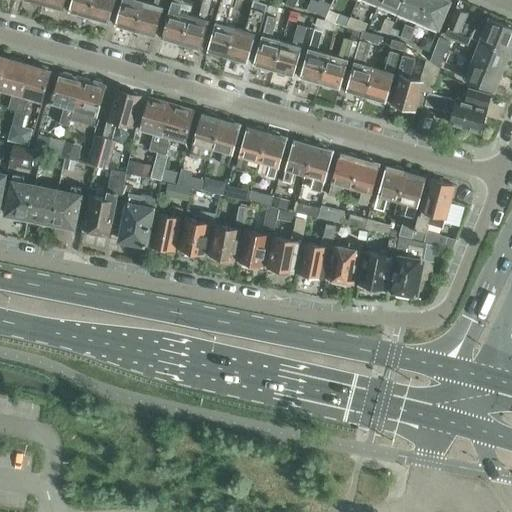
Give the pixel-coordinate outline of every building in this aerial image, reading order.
[(64,0),(43,0),(42,4),(45,5),(46,8),(52,9),(56,8),(62,9),(64,0)] [(86,16),(89,17),(93,0),(72,0),(69,11),(76,13),(77,17),(83,18),(86,16)] [(114,0),(93,0),(89,17),(91,18),(92,21),(98,23),(102,21),(108,23),(114,0)] [(133,30),(135,30),(143,2),(137,0),(122,0),(116,25),(122,27),(124,30),(129,31),(133,30)] [(164,0),(155,0),(154,5),(143,2),(135,30),(137,31),(139,34),(145,36),(148,34),(154,36),(164,0)] [(179,43),(181,44),(189,15),(178,12),(181,0),(172,0),(162,38),(168,40),(170,43),(175,45),(179,43)] [(189,15),(181,44),(183,44),(185,47),(191,49),(194,47),(200,49),(214,0),(204,0),(200,18),(189,15)] [(225,56),(227,57),(236,28),(224,24),(231,0),(222,0),(208,51),(214,53),(216,56),(222,58),(225,56)] [(310,0),(306,8),(314,12),(319,1),(316,0),(310,0)] [(397,14),(400,7),(402,0),(383,0),(391,3),(388,11),(397,14)] [(417,23),(420,15),(426,0),(402,0),(400,7),(411,12),(408,19),(417,23)] [(426,0),(420,15),(430,20),(427,27),(437,31),(450,1),(446,0),(426,0)] [(236,28),(227,57),(229,57),(231,60),(237,62),(240,60),(246,62),(254,34),(258,35),(267,5),(254,1),(245,30),(236,28)] [(447,28),(459,33),(481,42),(481,41),(509,52),(511,44),(511,26),(499,22),(498,19),(493,17),(490,18),(485,16),(480,28),(474,26),(473,30),(462,25),(467,13),(455,9),(447,28)] [(325,20),(325,21),(337,24),(346,27),(349,18),(328,10),(325,20)] [(291,12),(289,19),(297,21),(298,14),(291,12)] [(271,69),(274,70),(282,41),(271,37),(276,18),(268,16),(254,64),(260,66),(262,69),(268,71),(271,69)] [(335,31),(337,24),(325,21),(325,20),(317,18),(315,25),(335,31)] [(367,25),(349,18),(346,27),(352,28),(360,31),(365,32),(367,25)] [(381,32),(389,35),(394,23),(386,20),(381,32)] [(282,41),(274,70),(275,70),(277,74),(283,75),(286,74),(293,75),(306,27),(298,24),(292,44),(282,41)] [(402,37),(412,40),(416,28),(406,25),(402,37)] [(352,28),(349,39),(353,40),(357,41),(360,31),(352,28)] [(459,33),(447,28),(444,37),(468,46),(471,38),(459,33)] [(317,82),(320,83),(328,54),(317,50),(322,31),(314,29),(300,77),(306,79),(308,82),(314,84),(317,82)] [(365,32),(360,31),(357,41),(360,42),(361,41),(362,38),(382,44),(383,37),(365,32)] [(339,88),(353,40),(349,39),(344,37),(338,57),(328,54),(320,83),(322,84),(324,87),(329,88),(333,87),(339,88)] [(420,48),(428,51),(433,40),(425,37),(420,48)] [(436,46),(445,50),(447,50),(451,43),(439,38),(436,46)] [(390,48),(403,51),(405,42),(392,39),(390,48)] [(363,95),(366,96),(374,66),(364,63),(369,44),(361,41),(360,42),(346,91),(353,92),(354,96),(360,97),(363,95)] [(464,58),(473,61),(473,60),(501,71),(504,64),(507,63),(509,57),(508,54),(509,52),(481,41),(481,42),(477,52),(474,51),(468,49),(464,58)] [(430,61),(439,67),(445,50),(436,46),(430,61)] [(374,66),(366,96),(368,97),(370,100),(376,102),(379,100),(385,102),(399,53),(390,51),(385,69),(374,66)] [(403,68),(393,104),(399,106),(401,109),(407,111),(410,109),(414,110),(415,106),(423,109),(425,102),(428,92),(432,93),(441,68),(439,67),(430,61),(426,58),(420,80),(410,77),(415,59),(403,55),(399,67),(403,68)] [(8,107),(15,110),(29,64),(19,62),(18,59),(11,57),(9,59),(6,58),(0,78),(0,88),(12,92),(8,107)] [(473,60),(473,61),(469,72),(466,71),(463,79),(494,91),(496,84),(499,83),(502,76),(500,74),(501,71),(473,60)] [(29,64),(15,110),(22,112),(27,96),(43,101),(51,71),(48,70),(47,68),(40,66),(38,67),(29,64)] [(61,124),(68,126),(82,80),(72,77),(71,75),(64,72),(62,74),(59,73),(50,103),(66,107),(61,124)] [(82,80),(68,126),(76,129),(78,121),(94,126),(105,86),(103,85),(101,83),(94,81),(92,82),(82,80)] [(428,92),(425,102),(453,110),(449,123),(480,132),(487,109),(486,109),(490,94),(468,88),(464,102),(432,93),(428,92)] [(105,134),(112,136),(117,122),(131,127),(140,96),(137,95),(136,93),(129,91),(127,92),(117,89),(105,134)] [(149,149),(157,151),(171,104),(148,98),(139,128),(154,133),(149,149)] [(157,151),(166,154),(171,137),(185,142),(194,111),(171,104),(157,151)] [(201,145),(212,148),(220,118),(218,118),(217,115),(211,113),(207,115),(201,113),(190,154),(198,157),(201,145)] [(220,118),(212,148),(224,151),(220,163),(228,165),(240,124),(234,122),(232,119),(226,117),(223,119),(220,118)] [(247,158),(258,161),(267,132),(265,131),(263,128),(257,126),(254,128),(247,126),(236,167),(244,170),(247,158)] [(267,132),(258,161),(270,164),(266,176),(275,179),(286,137),(280,135),(278,132),(272,131),(269,132),(267,132)] [(87,163),(108,169),(117,139),(95,133),(87,163)] [(60,156),(64,140),(47,136),(38,134),(34,149),(60,156)] [(294,171),(305,174),(313,145),(311,144),(309,141),(304,139),(300,141),(294,139),(282,181),(290,183),(294,171)] [(63,149),(61,157),(78,161),(82,145),(80,145),(65,141),(63,149)] [(313,145),(305,174),(316,178),(313,189),(321,192),(333,150),(326,149),(325,145),(319,144),(316,145),(313,145)] [(10,166),(29,170),(34,149),(15,145),(10,166)] [(168,154),(166,154),(157,151),(153,165),(150,177),(160,180),(168,154)] [(340,184),(351,187),(360,158),(357,157),(356,154),(350,153),(347,154),(340,152),(329,194),(337,196),(340,184)] [(360,158),(351,187),(363,191),(359,203),(367,205),(379,163),(373,162),(371,159),(365,157),(362,159),(360,158)] [(66,159),(64,168),(73,171),(75,161),(66,159)] [(134,172),(150,177),(153,165),(137,161),(134,172)] [(386,198),(397,201),(406,171),(404,171),(402,167),(396,166),(393,167),(387,166),(375,207),(383,209),(386,198)] [(406,171),(397,201),(409,204),(400,235),(408,238),(425,177),(419,175),(417,172),(411,170),(408,172),(406,171)] [(14,218),(28,221),(35,185),(23,182),(24,176),(14,174),(6,213),(15,215),(14,218)] [(110,175),(106,191),(105,199),(89,196),(83,229),(86,230),(88,233),(94,234),(97,232),(109,234),(117,193),(122,194),(125,178),(110,175)] [(177,184),(201,190),(204,180),(180,175),(177,184)] [(223,194),(225,195),(227,186),(227,182),(205,177),(204,180),(201,190),(204,190),(220,194),(223,194)] [(411,239),(423,242),(427,230),(426,230),(428,223),(442,227),(444,218),(445,218),(450,196),(454,197),(457,186),(431,178),(420,214),(419,214),(411,239)] [(42,221),(51,222),(58,189),(35,185),(28,221),(42,224),(42,221)] [(58,189),(51,222),(53,223),(52,226),(64,228),(65,225),(74,227),(82,187),(72,185),(70,192),(58,189)] [(224,196),(247,201),(250,191),(227,186),(225,195),(224,196)] [(247,201),(268,206),(271,206),(274,196),(250,191),(247,201)] [(120,239),(143,243),(143,244),(145,245),(152,209),(139,206),(141,197),(129,194),(120,239)] [(276,197),(274,206),(287,209),(289,200),(276,197)] [(236,224),(244,226),(249,204),(241,202),(236,224)] [(295,212),(319,218),(321,208),(297,202),(295,212)] [(199,211),(197,220),(186,218),(180,249),(183,250),(183,253),(191,254),(192,251),(203,253),(209,222),(213,223),(216,205),(206,203),(205,212),(199,211)] [(321,208),(319,218),(341,223),(344,210),(322,205),(321,208)] [(149,245),(173,250),(182,208),(172,206),(170,215),(156,213),(149,245)] [(263,228),(273,230),(277,210),(278,208),(271,206),(268,206),(263,228)] [(277,210),(273,230),(291,234),(295,214),(277,210)] [(347,224),(365,228),(368,218),(350,213),(347,224)] [(297,217),(292,241),(274,237),(268,267),(270,267),(272,270),(279,272),(282,270),(292,272),(298,242),(302,243),(307,219),(297,217)] [(368,218),(365,228),(388,234),(390,224),(368,218)] [(209,254),(212,255),(212,257),(221,259),(222,257),(232,259),(239,228),(215,223),(209,254)] [(325,224),(321,246),(304,243),(298,272),(300,273),(302,276),(309,277),(312,275),(322,277),(328,248),(332,248),(336,226),(325,224)] [(239,261),(242,262),(242,264),(251,266),(252,264),(262,266),(268,235),(245,231),(239,261)] [(388,249),(398,251),(401,236),(391,234),(388,249)] [(401,236),(398,251),(390,290),(400,292),(403,296),(409,297),(412,295),(415,295),(419,278),(424,277),(429,273),(430,268),(428,263),(423,260),(422,259),(426,242),(401,236)] [(328,278),(352,283),(360,246),(335,241),(328,278)] [(359,284),(362,285),(361,288),(373,290),(374,287),(384,289),(392,252),(381,250),(380,255),(366,252),(359,284)]
